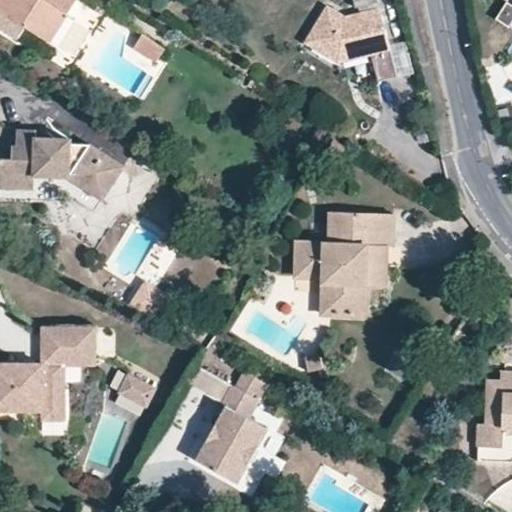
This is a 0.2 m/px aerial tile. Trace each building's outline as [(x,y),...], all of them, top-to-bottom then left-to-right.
[(0,26),(20,39),(29,25),(62,45),(78,18),(70,13),(78,0),(4,0),(1,5),(0,7),(0,26)] [(381,4),(379,0),(357,0),(356,0),(358,10),(381,4)] [(348,19),(330,8),(307,45),(340,65),(373,57),(379,84),(399,79),(383,11),(348,19)] [(145,38),(137,50),(159,64),(167,51),(145,38)] [(12,176),(36,175),(62,175),(98,198),(120,165),(85,143),(67,143),(67,149),(57,149),(57,137),(34,138),(33,130),(16,130),(16,145),(12,145),(12,157),(0,157),(0,187),(12,188),(12,176)] [(57,149),(67,149),(67,143),(67,136),(57,137),(57,149)] [(12,176),(12,188),(36,187),(36,175),(12,176)] [(366,254),(360,254),(360,241),(385,243),(391,243),(392,210),(327,208),(326,238),(293,238),(292,275),(321,275),(321,282),(337,283),(337,313),(364,313),(365,283),(366,254)] [(360,254),(366,254),(365,283),(384,282),(385,243),(360,241),(360,254)] [(156,322),(171,297),(147,282),(131,306),(156,322)] [(320,313),(337,313),(337,283),(321,282),(320,313)] [(96,328),(44,328),(43,364),(0,363),(0,410),(42,412),(42,421),(64,421),(65,365),(96,366),(96,328)] [(313,353),(298,356),(301,371),(315,368),(313,353)] [(511,369),(498,369),(498,379),(511,379),(511,369)] [(243,372),(235,386),(265,402),(273,388),(243,372)] [(149,408),(158,392),(131,377),(122,393),(149,408)] [(511,424),(511,379),(498,379),(484,379),(483,419),(475,420),(474,445),(497,445),(498,424),(504,424),(511,424)] [(225,405),(230,408),(200,464),(255,493),(285,437),(267,428),(278,409),(265,402),(235,386),(225,405)]
